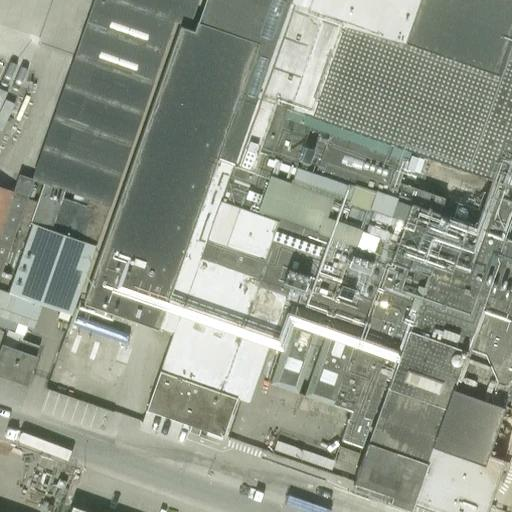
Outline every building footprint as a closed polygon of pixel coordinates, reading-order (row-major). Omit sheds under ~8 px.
[(511,0),(204,0),(194,28),(256,49),(236,105),(271,117),(274,110),(276,104),(508,184),(511,173),(511,0)] [(217,158),(224,138),(236,105),(256,49),(194,28),(174,21),(156,76),(154,82),(110,207),(96,247),(101,249),(81,306),(156,332),(157,330),(172,335),(185,295),(171,290),(217,158)] [(0,101),(5,103),(11,87),(0,82),(0,101)] [(223,437),(236,398),(219,392),(240,333),(282,347),(269,383),(350,411),(340,441),(361,448),(396,351),(400,352),(353,480),(408,501),(406,508),(411,510),(413,502),(439,511),(486,511),(502,468),(486,462),(511,387),(511,238),(506,237),(511,219),(511,201),(499,197),(487,230),(440,213),(445,199),(399,182),(407,157),(332,131),(274,110),(271,117),(236,105),(224,138),(217,158),(171,290),(185,295),(172,335),(146,410),(191,425),(189,433),(198,436),(201,429),(223,437)] [(31,225),(8,294),(0,291),(0,317),(33,329),(41,305),(58,311),(56,319),(67,322),(69,315),(70,315),(93,246),(94,246),(107,206),(81,197),(78,204),(60,198),(62,192),(42,185),(29,224),(31,225)] [(0,276),(28,198),(0,188),(0,276)] [(0,375),(26,385),(40,347),(19,340),(16,350),(2,345),(0,351),(0,375)] [(277,441),(274,450),(331,470),(335,461),(277,441)] [(355,467),(360,453),(338,446),(334,459),(355,467)]
